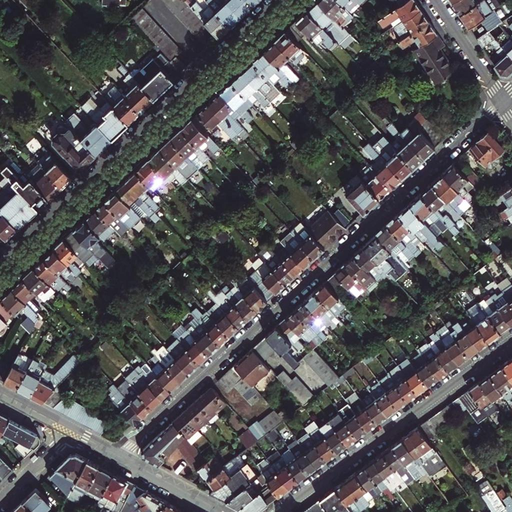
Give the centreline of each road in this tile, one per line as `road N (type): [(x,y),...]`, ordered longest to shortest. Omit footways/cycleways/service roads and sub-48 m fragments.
road 1 (residential): [(117,457),(500,100)]
road 2 (residential): [(0,282),(301,0)]
road 3 (residential): [(278,0),(0,258)]
road 4 (residential): [(279,511),(511,339)]
road 5 (residential): [(433,0),(500,100)]
